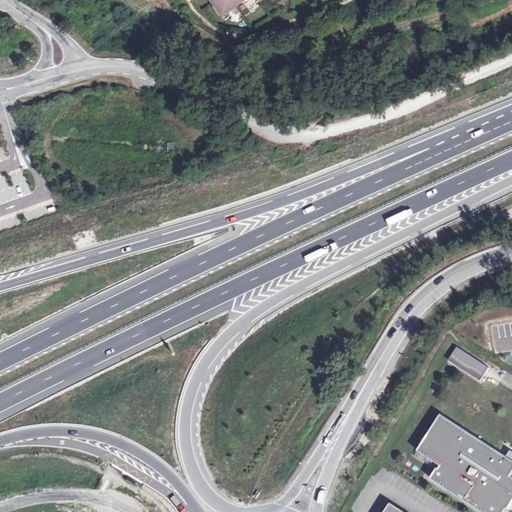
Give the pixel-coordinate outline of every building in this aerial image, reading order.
[(216,0),(219,4),(222,2),(230,12),(235,9),(246,0),(216,0)] [(235,9),(230,12),(222,2),(219,4),(218,5),(229,19),(237,13),(235,9)] [(457,347),(449,360),(481,381),(489,368),(457,347)] [(437,468),(430,479),(482,511),(505,511),(507,509),(509,509),(511,504),(511,460),(441,415),(417,451),(439,465),(440,465),(438,469),(437,468)] [(403,511),(390,503),(384,511),(403,511)]
